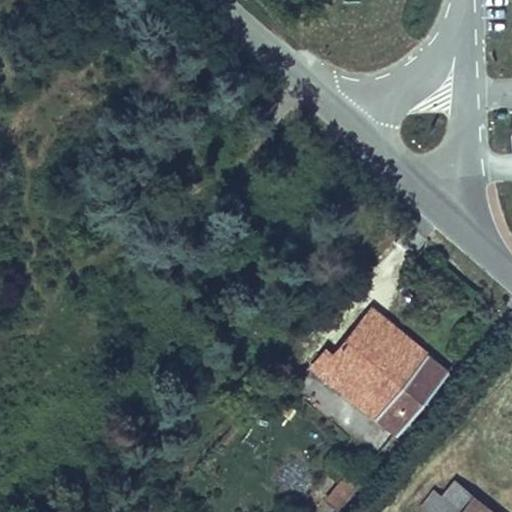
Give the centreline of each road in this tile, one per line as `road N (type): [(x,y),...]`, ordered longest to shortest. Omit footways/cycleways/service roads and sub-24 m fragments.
road 1 (residential): [(477,244),(465,30)]
road 2 (unclassified): [(477,244),(337,118)]
road 3 (unclassified): [(337,118),(211,0)]
road 4 (residential): [(465,30),(396,93),(337,118)]
